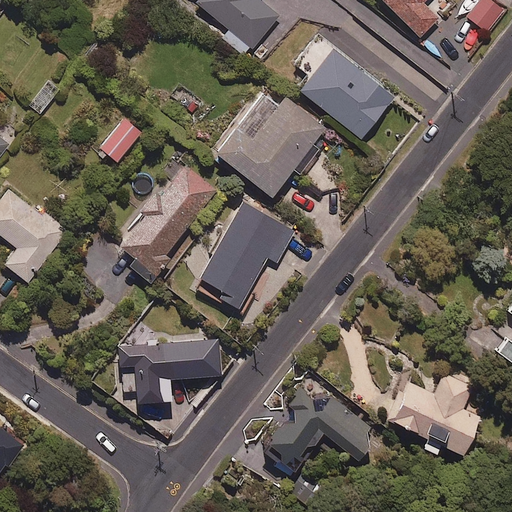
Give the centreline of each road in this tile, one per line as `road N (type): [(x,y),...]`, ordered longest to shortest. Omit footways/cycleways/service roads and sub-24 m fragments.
road 1 (residential): [(511,45),(167,484)]
road 2 (residential): [(0,364),(167,484)]
